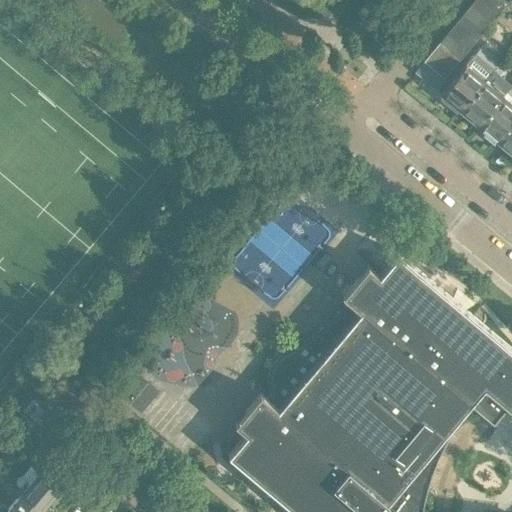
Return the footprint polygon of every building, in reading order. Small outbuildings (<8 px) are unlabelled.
[(498,11),(485,0),(473,0),(471,4),(491,20),(498,11)] [(505,0),(485,0),(498,11),(507,1),(505,0)] [(491,20),(471,4),(463,13),(483,29),(491,20)] [(483,29),(463,13),(456,22),(476,38),(483,29)] [(476,38),(456,22),(448,31),(468,48),(476,38)] [(468,48),(448,31),(440,40),(460,57),(468,48)] [(460,57),(440,40),(432,49),(452,66),(460,57)] [(452,66),(432,49),(424,60),(444,76),(452,66)] [(440,93),(459,108),(484,78),(466,62),(440,93)] [(484,78),(459,108),(477,123),(503,93),(484,78)] [(511,101),(503,93),(477,123),(496,139),(511,120),(511,101)] [(511,152),(511,120),(496,139),(511,152)] [(438,453),(445,439),(453,425),(461,412),(471,400),(482,409),(495,394),(511,408),(511,347),(397,251),(379,273),(367,263),(342,293),(348,299),(345,303),(325,323),(301,341),(286,349),(284,350),(282,352),(280,353),(278,355),(274,358),(273,360),(272,362),(270,365),(269,368),(269,369),(268,373),(267,374),(267,376),(267,379),(267,382),(267,383),(268,386),(268,388),(269,389),(270,392),(266,396),(260,391),(234,421),(246,431),(227,453),(298,511),(420,511),(424,497),(427,482),(432,467),(438,453)] [(128,399),(145,410),(160,387),(143,376),(128,399)] [(53,416),(40,406),(32,399),(22,410),(43,428),(53,416)] [(38,471),(22,491),(42,508),(59,488),(38,471)] [(9,511),(38,511),(42,508),(22,491),(6,509),(9,511)] [(9,511),(6,509),(0,503),(0,511),(9,511)]
